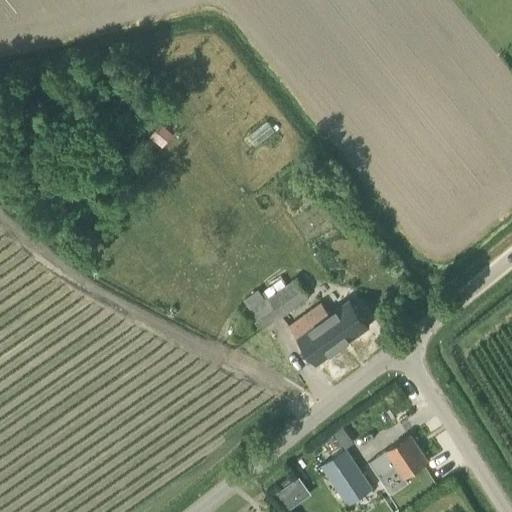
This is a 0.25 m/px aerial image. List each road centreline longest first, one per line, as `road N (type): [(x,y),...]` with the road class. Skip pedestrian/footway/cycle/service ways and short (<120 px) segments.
road 1 (track): [(0,224),(75,282),(314,414)]
road 2 (unclassified): [(199,511),(402,350)]
road 3 (unclassified): [(509,511),(402,350)]
road 4 (unclassified): [(402,350),(511,261)]
